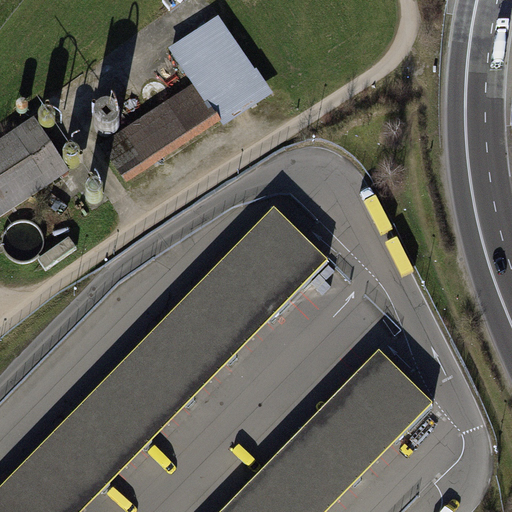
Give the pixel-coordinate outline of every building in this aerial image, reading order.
[(274,97),(223,23),(174,57),(226,130),(274,97)] [(146,177),(219,128),(188,83),(128,123),(115,132),(146,177)] [(40,122),(0,147),(0,226),(76,177),(40,122)] [(93,511),(335,271),(279,215),(0,493),(0,511),(93,511)] [(24,218),(17,220),(8,226),(4,232),(2,240),(3,247),(7,254),(12,258),(19,262),(26,262),(34,261),(40,256),(45,250),(47,242),(46,235),(44,229),(39,223),(32,219),(24,218)] [(336,511),(440,409),(386,354),(227,511),(336,511)]
